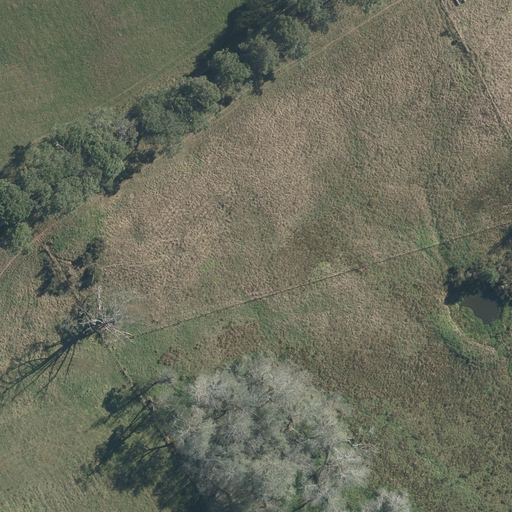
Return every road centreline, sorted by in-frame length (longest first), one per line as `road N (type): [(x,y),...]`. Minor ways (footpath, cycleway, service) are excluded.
road 1 (unknown): [(511,126),(282,197)]
road 2 (unknown): [(326,269),(208,76)]
road 3 (unknown): [(0,403),(68,511)]
